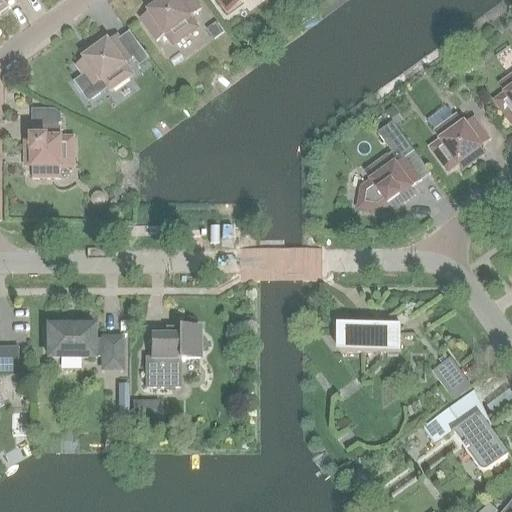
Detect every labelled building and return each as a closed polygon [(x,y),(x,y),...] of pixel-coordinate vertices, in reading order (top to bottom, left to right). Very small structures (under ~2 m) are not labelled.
[(0,0),(0,19),(10,12),(1,0),(0,0)] [(167,38),(174,48),(196,31),(189,22),(202,13),(192,0),(171,0),(140,22),(157,45),(167,38)] [(216,0),(216,1),(227,16),(243,5),(239,0),(216,0)] [(225,35),(217,23),(206,31),(214,43),(225,35)] [(83,79),(73,86),(82,99),(92,92),(102,85),(109,95),(132,78),(125,69),(133,63),(138,71),(148,64),(136,48),(128,53),(118,39),(76,69),(83,79)] [(511,78),(499,88),(507,97),(497,104),(511,125),(511,78)] [(385,113),(396,128),(403,122),(393,108),(385,113)] [(61,143),(61,131),(61,118),(55,114),(33,114),(33,183),(61,182),(61,171),(73,170),(73,142),(61,143)] [(435,135),(442,145),(432,152),(449,174),(491,144),(474,121),(465,128),(457,118),(435,135)] [(363,192),(360,212),(379,215),(421,184),(430,178),(414,155),(392,126),(374,140),(388,159),(365,175),(373,185),(363,192)] [(341,339),(341,356),(401,356),(401,329),(352,329),(352,326),(342,326),(342,329),(341,329),(341,337),(339,337),(339,339),(341,339)] [(122,373),(122,343),(93,343),(93,331),(49,331),(49,362),(104,362),(104,373),(122,373)] [(200,363),(200,353),(203,352),(205,350),(206,347),(205,344),(203,342),(200,341),(200,331),(165,331),(166,339),(151,339),(151,362),(146,362),(146,392),(180,392),(180,363),(200,363)] [(0,379),(19,379),(19,353),(19,351),(0,350),(0,379)] [(453,405),(472,390),(448,360),(429,375),(453,405)] [(118,395),(118,412),(128,412),(128,395),(118,395)] [(157,403),(130,403),(131,423),(157,422),(157,403)] [(509,459),(478,418),(470,424),(457,407),(421,433),(434,451),(453,438),(483,478),(509,459)] [(364,468),(352,477),(364,494),(377,485),(364,468)]
